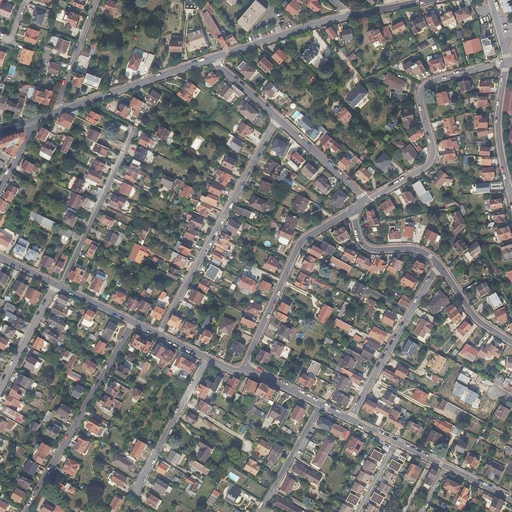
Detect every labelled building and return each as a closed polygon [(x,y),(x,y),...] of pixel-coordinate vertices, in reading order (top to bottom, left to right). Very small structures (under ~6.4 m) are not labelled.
[(67,2),(60,0),(59,0),(58,7),(59,8),(64,9),(67,2)] [(125,6),(109,0),(108,0),(105,8),(109,10),(109,11),(112,13),(115,6),(119,8),(118,10),(123,12),(125,6)] [(200,7),(192,0),(185,0),(185,4),(186,4),(186,9),(198,9),(200,7)] [(267,8),(257,0),(255,0),(237,22),(248,31),(267,8)] [(292,0),(289,4),(285,0),(284,0),(281,4),(286,8),(285,9),(289,12),(289,11),(293,15),(301,6),(299,5),(302,1),(300,0),(292,0)] [(316,0),(305,0),(304,2),(315,12),(317,10),(321,7),(317,3),(318,2),(316,0)] [(468,0),(461,0),(469,14),(471,16),(473,21),(471,22),(471,21),(465,24),(466,26),(478,20),(477,17),(471,5),(470,3),(468,0)] [(498,0),(499,2),(501,1),(502,2),(501,4),(503,12),(511,11),(511,5),(509,6),(509,3),(507,3),(507,0),(509,0),(498,0)] [(209,1),(205,6),(208,11),(211,15),(216,12),(209,1)] [(3,2),(0,10),(0,14),(10,18),(15,5),(7,2),(6,4),(3,2)] [(35,13),(34,13),(33,18),(32,22),(43,25),(48,9),(38,6),(37,10),(36,10),(35,13)] [(208,11),(203,14),(213,32),(215,31),(219,38),(218,39),(224,49),(230,47),(227,43),(223,36),(211,15),(208,11)] [(64,19),(68,20),(65,27),(71,28),(72,25),(75,26),(79,15),(71,12),(69,15),(65,14),(64,19)] [(435,15),(426,19),(431,28),(440,24),(435,15)] [(422,16),(409,23),(414,33),(421,29),(420,28),(426,25),(422,16)] [(402,18),(390,24),(394,32),(406,26),(402,18)] [(387,25),(383,28),(388,39),(389,40),(390,41),(392,40),(390,36),(392,35),(387,25)] [(448,28),(445,29),(448,36),(456,32),(457,31),(460,29),(463,28),(461,25),(450,31),(448,28)] [(328,26),(323,27),(332,39),(336,36),(330,27),(329,27),(328,26)] [(341,30),(343,40),(353,37),(350,27),(341,30)] [(27,32),(28,32),(25,40),(36,43),(39,31),(28,28),(27,32)] [(373,29),(367,33),(375,47),(380,44),(380,43),(388,39),(383,28),(374,32),(373,29)] [(195,36),(190,37),(191,41),(187,42),(189,50),(199,47),(199,46),(201,45),(201,46),(208,44),(203,29),(193,32),(195,36)] [(226,34),(223,36),(227,43),(235,38),(232,34),(228,36),(226,34)] [(51,41),(55,42),(55,45),(56,45),(55,48),(65,52),(69,42),(53,36),(51,41)] [(174,41),(172,41),(171,50),(182,51),(183,38),(183,36),(174,36),(173,40),(174,40),(174,41)] [(487,37),(481,39),(483,46),(491,44),(489,39),(488,39),(487,37)] [(477,38),(464,42),(467,53),(480,50),(479,47),(482,46),(481,39),(481,38),(477,39),(477,38)] [(491,44),(483,46),(484,48),(482,49),(483,54),(492,51),(491,49),(492,49),(491,44)] [(301,54),(299,56),(299,57),(300,58),(301,58),(302,58),(317,72),(323,66),(326,66),(325,66),(329,63),(328,53),(324,53),(324,58),(318,52),(316,53),(315,52),(319,48),(315,45),(311,48),(309,46),(308,46),(306,47),(307,48),(307,49),(308,50),(303,55),(303,54),(301,54)] [(100,47),(96,46),(91,60),(94,62),(100,47)] [(45,47),(44,51),(43,54),(49,56),(50,53),(51,53),(52,49),(45,47)] [(33,52),(24,48),(20,61),(29,64),(33,52)] [(287,56),(279,49),(272,56),(280,63),(287,56)] [(445,52),(442,53),(443,57),(444,57),(446,67),(452,65),(455,64),(454,59),(453,57),(456,56),(454,49),(450,50),(448,49),(446,50),(445,51),(445,52)] [(395,51),(388,55),(392,62),(399,59),(395,51)] [(357,57),(353,52),(346,58),(350,62),(357,57)] [(142,57),(134,53),(129,66),(137,70),(142,57)] [(438,57),(434,58),(437,66),(438,66),(439,68),(444,67),(442,57),(438,58),(438,57)] [(272,65),(264,58),(258,64),(266,72),(272,65)] [(61,65),(50,61),(47,69),(50,70),(49,72),(57,75),(61,65)] [(243,61),(237,67),(241,70),(240,71),(248,79),(255,71),(243,61)] [(410,61),(402,65),(406,72),(411,69),(413,73),(416,72),(418,74),(425,70),(420,61),(412,65),(410,61)] [(91,74),(87,73),(84,83),(98,88),(104,71),(96,69),(94,74),(91,73),(91,74)] [(85,76),(76,73),(73,83),(81,86),(85,76)] [(208,76),(209,77),(206,81),(208,83),(208,84),(207,86),(209,87),(212,86),(213,87),(220,79),(212,73),(210,73),(209,74),(208,76)] [(405,83),(388,74),(386,77),(383,75),(380,79),(384,81),(383,82),(395,88),(394,92),(390,92),(390,98),(396,99),(395,100),(402,101),(402,100),(406,100),(407,94),(401,93),(401,91),(405,83)] [(279,88),(271,81),(263,91),(271,97),(279,88)] [(196,87),(188,82),(182,91),(180,89),(176,94),(184,100),(185,99),(188,102),(191,96),(190,96),(196,87)] [(468,82),(459,84),(462,94),(471,91),(468,82)] [(20,90),(27,93),(28,97),(28,98),(32,99),(33,101),(37,102),(38,102),(38,100),(42,102),(42,103),(43,103),(43,104),(46,105),(47,104),(48,105),(53,92),(52,91),(52,90),(48,89),(47,90),(46,89),(46,91),(45,93),(32,89),(33,86),(28,85),(27,85),(25,85),(24,86),(23,87),(22,88),(20,88),(20,90)] [(231,88),(228,85),(220,95),(230,103),(238,93),(241,96),(243,93),(233,85),(231,88)] [(368,93),(361,85),(346,100),(353,108),(368,93)] [(85,91),(80,89),(76,100),(82,98),(85,91)] [(163,90),(161,94),(174,103),(177,99),(163,90)] [(158,94),(153,91),(145,104),(151,107),(154,109),(157,110),(158,107),(156,106),(158,102),(154,100),(158,94)] [(452,92),(437,96),(439,106),(449,103),(447,98),(448,97),(449,98),(453,97),(452,92)] [(0,108),(7,110),(7,108),(16,111),(14,117),(19,118),(20,114),(21,114),(24,105),(22,104),(24,99),(22,98),(22,97),(20,96),(18,105),(10,102),(10,99),(1,96),(1,98),(0,100),(0,108)] [(144,103),(134,98),(130,106),(136,110),(139,111),(144,103)] [(487,98),(478,98),(478,106),(486,106),(486,103),(487,103),(487,98)] [(131,109),(128,108),(129,106),(123,103),(122,105),(121,105),(116,114),(126,119),(131,109)] [(261,114),(249,103),(241,111),(253,122),(261,114)] [(344,107),(336,114),(344,122),(352,114),(344,107)] [(79,109),(63,115),(58,124),(70,129),(76,117),(79,109)] [(141,121),(145,114),(140,112),(139,111),(136,110),(133,115),(137,118),(136,119),(141,121)] [(411,110),(400,113),(405,127),(415,124),(412,114),(413,113),(412,110),(411,111),(411,110)] [(90,116),(89,116),(87,120),(97,125),(101,117),(91,112),(90,116)] [(298,123),(304,129),(307,131),(306,133),(314,139),(319,132),(317,130),(319,128),(310,121),(304,116),(298,123)] [(483,117),(475,117),(475,128),(487,128),(487,119),(483,119),(483,117)] [(453,118),(443,120),(445,125),(446,125),(448,132),(447,132),(448,137),(459,134),(457,129),(456,130),(453,118)] [(253,129),(242,122),(236,132),(245,137),(248,133),(250,134),(253,129)] [(165,143),(170,145),(173,140),(168,138),(171,131),(161,126),(158,131),(159,131),(158,134),(156,138),(158,139),(165,143)] [(46,130),(43,128),(38,138),(45,142),(50,132),(48,131),(48,129),(47,128),(46,130)] [(324,133),(318,140),(327,147),(329,145),(337,151),(340,147),(333,141),(333,140),(327,135),(330,133),(327,130),(324,133)] [(422,133),(419,130),(409,137),(412,141),(415,139),(416,140),(420,137),(419,137),(420,136),(419,135),(422,133)] [(0,137),(0,146),(4,146),(5,147),(3,152),(12,157),(23,136),(19,131),(0,137)] [(64,136),(68,137),(62,151),(67,153),(69,148),(70,145),(71,144),(74,137),(68,134),(65,133),(64,136)] [(149,139),(143,136),(139,144),(147,147),(149,144),(152,146),(154,141),(156,142),(158,139),(156,138),(151,135),(149,139)] [(454,137),(441,142),(443,148),(456,143),(454,137)] [(243,143),(235,138),(229,147),(240,154),(243,150),(240,148),(243,143)] [(285,157),(291,145),(278,138),(272,150),(279,154),(285,157)] [(399,148),(401,151),(400,151),(404,156),(405,155),(409,160),(417,154),(409,144),(405,148),(403,146),(403,144),(402,141),(399,141),(397,142),(396,145),(399,149),(399,148)] [(45,142),(43,145),(40,151),(51,157),(56,148),(45,142)] [(379,142),(376,146),(374,148),(378,152),(383,146),(379,142)] [(108,149),(97,143),(93,151),(104,157),(108,149)] [(490,148),(481,146),(480,154),(489,155),(490,148)] [(139,150),(138,149),(135,157),(144,162),(148,154),(150,155),(152,152),(141,147),(139,150)] [(296,153),(293,150),(287,157),(300,169),(307,161),(297,152),(296,153)] [(394,161),(385,152),(376,162),(384,170),(394,161)] [(368,155),(366,153),(360,159),(362,161),(365,159),(368,155)] [(285,157),(279,154),(275,162),(280,165),(285,157)] [(355,155),(352,158),(356,162),(357,161),(358,162),(355,165),(357,167),(362,161),(360,159),(355,155)] [(350,162),(344,157),(339,163),(341,164),(339,166),(343,170),(350,162)] [(492,158),(482,157),(482,164),(490,165),(490,162),(491,162),(492,158)] [(236,163),(227,158),(223,166),(232,171),(236,163)] [(271,159),(268,164),(282,173),(285,168),(284,168),(280,165),(275,162),(271,159)] [(106,165),(97,160),(92,170),(101,175),(106,165)] [(130,167),(129,167),(127,169),(141,176),(143,176),(145,173),(139,171),(141,167),(139,166),(141,163),(134,160),(130,167)] [(38,168),(26,161),(22,168),(31,173),(32,171),(36,173),(38,168)] [(320,173),(310,163),(302,170),(312,181),(320,173)] [(282,173),(268,164),(264,172),(269,175),(275,179),(279,172),(282,174),(282,173)] [(367,170),(362,166),(356,173),(366,182),(372,175),(367,170)] [(494,168),(483,169),(484,181),(489,181),(489,178),(494,178),(494,168)] [(126,172),(128,173),(126,177),(135,181),(137,178),(140,179),(141,176),(127,169),(126,172)] [(90,175),(85,173),(82,179),(89,183),(95,186),(97,182),(100,177),(101,175),(92,170),(90,175)] [(447,175),(439,170),(430,182),(438,188),(444,181),(451,182),(451,176),(447,175)] [(221,176),(218,174),(215,181),(225,186),(228,180),(229,181),(231,176),(223,172),(221,176)] [(75,180),(74,180),(71,186),(72,187),(71,190),(83,195),(87,186),(88,187),(89,183),(82,179),(77,177),(75,180)] [(174,181),(164,177),(161,184),(164,185),(163,187),(167,188),(169,184),(172,185),(174,181)] [(305,183),(296,177),(294,180),(304,186),(305,183)] [(327,184),(321,178),(314,185),(326,196),(332,190),(327,184)] [(218,183),(213,181),(208,191),(219,196),(223,187),(217,184),(218,183)] [(263,185),(261,184),(259,189),(268,194),(272,186),(265,182),(263,185)] [(420,182),(413,186),(423,202),(428,199),(429,201),(433,198),(428,191),(426,192),(420,182)] [(19,188),(12,183),(7,193),(5,192),(4,195),(5,196),(4,198),(11,202),(15,196),(19,188)] [(133,187),(124,183),(120,192),(129,197),(133,187)] [(492,193),(491,184),(478,185),(478,194),(492,193)] [(185,190),(183,189),(182,192),(184,193),(183,196),(188,198),(192,189),(186,187),(185,190)] [(346,198),(339,191),(329,201),(337,208),(346,198)] [(406,193),(402,195),(407,203),(411,201),(412,202),(415,200),(410,192),(407,194),(406,193)] [(84,204),(86,199),(83,198),(74,193),(68,205),(78,210),(81,203),(84,204)] [(207,199),(202,196),(201,199),(208,203),(206,203),(205,205),(211,207),(213,202),(216,204),(218,199),(209,195),(207,199)] [(309,201),(299,195),(292,208),(302,214),(309,201)] [(120,199),(114,196),(110,206),(120,211),(122,207),(124,206),(126,200),(121,197),(120,199)] [(267,203),(254,197),(250,205),(263,212),(267,203)] [(449,201),(443,202),(444,209),(460,205),(449,197),(448,197),(449,201)] [(390,200),(395,209),(396,210),(399,207),(394,198),(390,200)] [(383,204),(380,205),(385,214),(395,209),(390,200),(383,205),(383,204)] [(500,200),(490,201),(491,209),(495,209),(499,208),(502,208),(500,200)] [(205,205),(200,202),(197,210),(201,211),(199,214),(206,218),(209,213),(212,207),(211,207),(205,205)] [(237,207),(235,211),(253,219),(256,214),(245,209),(244,210),(237,207)] [(452,215),(456,223),(452,227),(458,233),(466,225),(459,211),(452,215)] [(503,212),(494,214),(496,223),(504,222),(503,218),(504,217),(503,212)] [(78,218),(69,213),(65,221),(74,226),(78,218)] [(44,217),(38,214),(36,218),(39,220),(38,222),(41,223),(44,217)] [(299,219),(289,215),(285,223),(286,223),(285,227),(293,231),(296,224),(297,224),(299,219)] [(103,220),(103,221),(108,223),(107,225),(111,227),(114,221),(105,216),(105,217),(103,217),(102,219),(103,220)] [(42,227),(44,222),(57,228),(59,224),(44,217),(41,223),(40,226),(42,227)] [(371,217),(365,220),(370,229),(380,226),(377,222),(375,223),(371,217)] [(191,223),(190,222),(189,225),(184,222),(183,224),(194,229),(195,227),(197,228),(198,226),(201,227),(203,223),(196,219),(196,220),(193,219),(191,223)] [(240,226),(231,221),(227,230),(228,230),(227,233),(232,236),(233,233),(235,234),(240,226)] [(59,224),(57,228),(54,234),(69,241),(71,237),(73,231),(59,224)] [(150,228),(146,226),(138,243),(142,245),(145,238),(150,228)] [(338,232),(335,234),(340,243),(349,237),(344,227),(338,231),(338,232)] [(404,230),(402,229),(402,233),(404,234),(404,237),(413,238),(413,228),(404,227),(404,230)] [(508,227),(496,230),(498,236),(510,232),(508,227)] [(281,232),(279,231),(278,234),(280,235),(280,236),(281,236),(279,240),(280,243),(286,245),(288,244),(290,240),(294,232),(284,228),(281,232)] [(112,229),(111,232),(119,236),(128,240),(128,239),(129,237),(112,229)] [(197,233),(189,229),(184,237),(187,238),(186,239),(189,240),(188,242),(185,240),(184,243),(193,247),(196,242),(193,241),(197,233)] [(395,231),(390,232),(390,239),(400,239),(399,229),(395,229),(395,231)] [(81,235),(73,231),(71,237),(78,240),(81,235)] [(111,232),(109,231),(104,241),(105,241),(103,246),(110,249),(112,244),(114,246),(119,236),(111,232)] [(431,232),(427,231),(424,237),(429,240),(435,242),(435,241),(439,242),(441,237),(434,234),(434,233),(431,231),(431,232)] [(0,232),(0,243),(1,244),(3,241),(10,244),(12,240),(0,232)] [(137,235),(131,232),(129,237),(128,239),(134,242),(137,235)] [(510,232),(498,236),(499,241),(511,238),(510,232)] [(223,233),(221,238),(230,242),(232,243),(234,239),(232,238),(232,237),(223,233)] [(230,242),(221,238),(217,246),(226,250),(225,251),(229,253),(230,250),(227,248),(230,242)] [(461,238),(453,246),(461,255),(467,249),(469,247),(461,238)] [(29,243),(20,239),(14,252),(22,257),(29,243)] [(85,242),(92,245),(89,254),(87,253),(86,255),(93,258),(99,244),(86,239),(85,242)] [(149,241),(146,239),(141,250),(144,251),(149,241)] [(477,240),(469,247),(467,249),(471,256),(479,251),(481,255),(484,253),(481,247),(477,240)] [(335,248),(324,241),(319,249),(324,252),(328,254),(331,256),(335,248)] [(510,243),(500,246),(503,256),(501,257),(503,262),(504,261),(505,262),(511,259),(511,251),(511,252),(510,248),(511,248),(510,243)] [(141,246),(135,244),(133,249),(134,250),(130,259),(133,261),(134,261),(140,249),(141,246)] [(192,248),(183,244),(179,251),(187,256),(189,253),(192,248)] [(309,253),(307,252),(306,254),(310,257),(314,259),(316,256),(320,259),(324,252),(319,249),(313,246),(309,253)] [(225,251),(217,247),(215,252),(221,255),(223,252),(228,255),(229,253),(225,251)] [(37,252),(30,249),(26,257),(27,258),(26,259),(29,260),(30,259),(31,260),(32,259),(36,261),(39,253),(37,252)] [(141,250),(140,249),(134,261),(139,264),(141,260),(139,260),(141,255),(143,256),(144,254),(146,255),(147,253),(144,251),(141,250)] [(356,254),(347,249),(342,259),(347,262),(349,258),(352,260),(356,254)] [(215,252),(212,257),(214,258),(212,263),(219,267),(224,257),(221,255),(215,252)] [(63,253),(55,271),(60,274),(68,255),(63,253)] [(177,259),(174,263),(183,268),(188,259),(180,255),(177,259)] [(55,260),(45,256),(41,265),(50,269),(55,260)] [(274,258),(270,256),(265,268),(275,272),(279,264),(274,262),(275,260),(273,259),(274,258)] [(304,264),(302,268),(311,272),(316,263),(314,262),(315,259),(314,259),(310,257),(309,260),(307,259),(304,264)] [(331,260),(330,262),(349,272),(352,267),(340,261),(336,258),(333,257),(331,260)] [(379,261),(375,259),(372,264),(380,268),(379,269),(383,270),(387,264),(383,262),(384,261),(379,259),(379,261)] [(401,263),(394,259),(390,266),(398,270),(401,263)] [(502,272),(500,268),(496,270),(491,261),(488,262),(495,276),(502,272)] [(424,266),(417,262),(413,269),(421,274),(424,269),(423,269),(424,266)] [(220,270),(210,264),(206,272),(216,278),(220,270)] [(85,271),(75,267),(70,279),(79,284),(85,271)] [(179,272),(171,268),(168,275),(176,279),(179,275),(178,274),(179,272)] [(90,272),(87,270),(78,289),(82,291),(90,272)] [(10,277),(0,272),(0,282),(3,285),(5,285),(10,277)] [(302,274),(301,273),(295,285),(304,289),(306,290),(308,286),(305,285),(309,279),(313,281),(312,282),(323,287),(324,286),(326,288),(328,285),(305,272),(303,275),(302,274)] [(406,274),(402,282),(412,288),(416,280),(406,274)] [(247,278),(243,276),(238,286),(251,292),(251,291),(254,293),(258,284),(255,282),(251,280),(252,279),(247,277),(247,278)] [(104,282),(95,278),(91,289),(99,293),(104,282)] [(204,280),(203,279),(198,288),(207,293),(213,282),(205,278),(204,280)] [(26,285),(18,281),(13,289),(17,292),(22,294),(26,285)] [(271,285),(263,282),(260,288),(268,291),(271,285)] [(360,283),(358,282),(353,293),(362,298),(368,287),(360,283)] [(486,282),(476,288),(478,291),(480,296),(490,291),(486,282)] [(150,285),(148,289),(144,296),(141,300),(142,301),(138,308),(139,308),(138,309),(142,311),(143,310),(147,312),(151,305),(146,302),(154,287),(150,285)] [(32,289),(29,287),(25,295),(27,297),(31,299),(33,300),(31,303),(34,305),(36,302),(41,293),(32,288),(32,289)] [(204,294),(194,289),(188,299),(198,305),(204,294)] [(436,294),(437,296),(428,305),(435,313),(440,308),(439,308),(441,305),(445,309),(451,304),(447,300),(448,299),(439,290),(436,294)] [(126,296),(117,292),(113,300),(122,304),(126,296)] [(493,294),(487,297),(493,309),(499,306),(493,294)] [(69,299),(61,295),(58,301),(66,306),(69,299)] [(412,300),(403,295),(398,304),(407,309),(412,300)] [(140,303),(130,298),(126,306),(136,311),(140,303)] [(292,304),(284,300),(279,311),(287,315),(292,304)] [(16,308),(7,303),(3,309),(6,310),(13,314),(16,308)] [(333,309),(324,304),(316,320),(325,325),(333,309)] [(57,306),(56,305),(53,312),(57,314),(56,316),(60,318),(63,314),(64,315),(66,310),(65,310),(57,306)] [(248,308),(248,307),(246,311),(257,316),(261,307),(256,305),(255,307),(250,305),(248,308)] [(452,307),(450,306),(446,310),(450,315),(456,310),(457,309),(454,305),(452,307)] [(497,310),(494,312),(495,315),(495,316),(497,320),(499,319),(500,323),(506,319),(505,316),(506,316),(504,311),(505,311),(503,306),(497,310)] [(165,311),(157,307),(152,316),(160,320),(165,311)] [(4,313),(16,319),(12,326),(18,329),(18,330),(19,330),(20,329),(20,330),(25,321),(17,317),(17,316),(14,315),(13,314),(6,310),(4,313)] [(450,315),(448,317),(454,323),(462,317),(456,310),(450,315)] [(27,316),(17,311),(14,315),(17,316),(25,320),(27,316)] [(85,318),(83,317),(77,327),(81,329),(83,325),(88,328),(91,327),(93,323),(92,322),(96,314),(88,311),(85,318)] [(213,316),(208,313),(205,321),(208,322),(210,318),(211,319),(213,316)] [(288,318),(279,313),(276,319),(285,324),(288,318)] [(396,318),(387,313),(382,321),(392,326),(396,318)] [(423,320),(421,319),(414,333),(423,338),(426,333),(428,334),(433,326),(430,324),(434,318),(427,314),(423,320)] [(55,318),(53,317),(49,323),(53,325),(54,324),(60,327),(58,331),(64,334),(69,326),(63,323),(65,321),(60,318),(56,316),(55,318)] [(184,322),(172,316),(168,324),(169,324),(168,324),(169,326),(171,327),(172,326),(173,326),(177,328),(177,327),(180,329),(184,322)] [(243,317),(241,322),(253,328),(256,323),(243,317)] [(235,323),(224,318),(218,330),(229,335),(235,323)] [(339,320),(337,325),(349,332),(351,326),(339,320)] [(471,328),(465,321),(459,328),(462,331),(461,333),(463,335),(464,333),(466,334),(471,328)] [(186,324),(184,322),(180,329),(183,331),(190,334),(189,335),(190,336),(191,337),(193,337),(194,335),(194,334),(192,333),(195,327),(187,323),(186,324)] [(117,327),(110,323),(102,336),(110,340),(117,327)] [(17,330),(5,324),(1,332),(12,338),(17,330)] [(292,331),(283,326),(278,335),(279,335),(287,339),(292,331)] [(388,333),(374,326),(369,335),(383,342),(388,333)] [(45,336),(44,338),(56,344),(60,338),(64,340),(66,336),(64,334),(58,331),(55,335),(50,332),(50,331),(46,329),(43,335),(45,336)] [(213,334),(205,331),(201,340),(204,341),(204,342),(208,344),(213,334)] [(140,337),(135,335),(130,343),(135,346),(134,347),(137,349),(137,348),(138,348),(143,340),(139,338),(140,337)] [(279,335),(277,340),(286,345),(287,344),(286,343),(286,341),(287,340),(287,339),(279,335)] [(8,341),(0,336),(0,347),(4,350),(8,341)] [(333,341),(327,337),(324,343),(330,347),(333,341)] [(46,342),(39,338),(34,347),(40,350),(41,348),(43,349),(44,346),(46,347),(48,343),(46,342)] [(146,342),(143,340),(138,348),(146,353),(152,344),(147,341),(146,342)] [(419,345),(409,340),(402,353),(412,358),(419,345)] [(106,345),(100,341),(95,350),(103,355),(106,350),(104,349),(106,345)] [(245,345),(235,341),(230,350),(241,354),(245,345)] [(274,345),(272,349),(270,353),(275,355),(278,357),(279,358),(285,346),(276,341),(274,345)] [(369,342),(367,346),(376,351),(377,351),(379,347),(369,342)] [(440,347),(433,343),(430,348),(436,351),(440,347)] [(471,347),(467,344),(461,354),(473,362),(478,354),(479,353),(471,347)] [(485,348),(483,346),(479,353),(478,354),(483,358),(485,358),(486,357),(488,358),(491,358),(492,355),(494,356),(498,350),(498,349),(491,344),(489,348),(485,348)] [(166,349),(158,345),(153,354),(161,358),(166,349)] [(363,351),(364,351),(362,355),(371,359),(376,351),(367,346),(366,346),(365,349),(364,349),(363,351)] [(78,356),(64,348),(62,353),(68,356),(70,353),(74,356),(69,365),(62,362),(61,364),(68,368),(71,369),(78,356)] [(349,349),(346,355),(362,363),(365,357),(349,349)] [(31,357),(30,358),(25,366),(33,371),(42,354),(34,350),(31,357)] [(175,354),(167,350),(162,358),(170,363),(175,354)] [(271,355),(261,350),(257,358),(267,363),(271,355)] [(433,361),(431,360),(427,365),(439,372),(447,359),(437,353),(433,361)] [(188,361),(180,357),(175,365),(183,370),(188,361)] [(97,366),(87,360),(82,367),(93,373),(97,366)] [(322,365),(314,360),(307,372),(316,377),(322,365)] [(191,363),(188,361),(183,370),(180,376),(186,379),(189,373),(191,374),(196,365),(191,362),(191,363)] [(455,367),(456,368),(439,397),(444,400),(445,401),(464,368),(456,364),(455,367)] [(120,369),(119,369),(117,373),(126,378),(130,370),(122,366),(120,369)] [(409,371),(399,366),(395,373),(404,378),(409,371)] [(340,371),(352,377),(351,380),(360,384),(363,379),(342,368),(340,371)] [(386,369),(383,374),(392,379),(392,380),(396,382),(398,379),(398,378),(394,376),(395,374),(386,369)] [(70,370),(69,373),(80,379),(81,376),(70,370)] [(68,375),(67,376),(78,382),(80,379),(69,373),(68,375)] [(21,375),(17,382),(25,387),(26,387),(29,388),(34,380),(32,379),(31,379),(30,380),(21,375)] [(342,375),(339,379),(335,387),(339,389),(345,392),(349,385),(352,380),(351,380),(342,375)] [(432,380),(441,385),(444,381),(435,375),(432,380)] [(482,381),(470,375),(453,405),(457,407),(464,411),(468,406),(482,381)] [(314,381),(305,376),(302,383),(311,388),(314,381)] [(504,380),(497,376),(494,381),(501,385),(504,380)] [(206,380),(204,386),(209,389),(216,392),(222,381),(223,379),(218,377),(214,385),(206,380)] [(225,393),(233,396),(239,381),(234,378),(233,381),(230,380),(225,393)] [(252,380),(249,379),(242,392),(252,398),(254,393),(253,393),(258,384),(254,382),(255,381),(252,380)] [(113,384),(112,383),(107,392),(116,397),(118,393),(116,392),(120,385),(115,381),(113,384)] [(279,391),(262,382),(253,399),(255,401),(257,401),(258,398),(258,397),(257,397),(258,395),(265,399),(264,401),(268,404),(270,401),(273,402),(279,391)] [(201,384),(198,390),(202,392),(200,396),(204,398),(208,391),(209,389),(204,386),(201,384)] [(24,389),(16,385),(10,394),(20,400),(22,396),(21,395),(23,391),(24,389)] [(84,389),(78,385),(72,395),(79,399),(84,389)] [(136,389),(133,394),(135,395),(133,398),(134,398),(132,400),(133,402),(135,403),(137,403),(138,400),(139,400),(145,390),(137,386),(136,389)] [(337,392),(336,392),(332,399),(345,406),(352,396),(347,393),(345,392),(339,389),(337,392)] [(428,395),(417,389),(413,397),(424,403),(427,398),(430,400),(433,394),(430,392),(428,395)] [(396,394),(389,390),(387,394),(385,399),(392,403),(396,394)] [(9,395),(5,403),(10,406),(9,408),(16,412),(21,402),(9,395)] [(104,400),(103,399),(100,403),(105,406),(104,408),(108,410),(110,407),(113,402),(114,403),(114,402),(118,404),(116,407),(119,409),(123,404),(111,397),(110,399),(106,396),(104,400)] [(204,402),(202,400),(197,408),(206,413),(207,410),(210,412),(212,407),(210,405),(204,402)] [(367,400),(363,408),(373,413),(374,410),(388,417),(391,411),(378,403),(377,405),(367,400)] [(445,401),(444,400),(439,408),(444,410),(445,408),(448,402),(445,401)] [(473,408),(470,414),(486,423),(498,401),(493,402),(490,400),(482,413),(476,409),(476,410),(473,408)] [(453,405),(448,402),(445,408),(454,413),(457,407),(453,405)] [(250,404),(247,409),(264,420),(267,415),(256,409),(257,408),(250,404)] [(72,410),(62,405),(58,413),(68,419),(72,410)] [(287,411),(276,405),(270,415),(281,421),(287,411)] [(506,409),(500,405),(495,414),(505,419),(509,412),(505,410),(506,409)] [(5,406),(2,412),(12,416),(11,418),(16,421),(18,419),(21,421),(23,417),(24,416),(16,412),(9,408),(5,406)] [(305,410),(297,406),(290,419),(298,424),(305,410)] [(473,408),(468,406),(464,411),(467,412),(470,414),(473,408)] [(464,411),(457,407),(454,413),(464,418),(467,412),(464,411)] [(187,416),(188,417),(186,420),(194,424),(198,417),(191,412),(190,413),(189,413),(187,416)] [(0,430),(4,432),(9,422),(22,429),(24,426),(0,413),(0,430)] [(213,418),(211,421),(221,427),(222,425),(224,427),(232,431),(234,426),(248,434),(250,430),(237,422),(236,424),(228,419),(229,417),(222,413),(220,417),(213,414),(211,417),(213,418)] [(395,418),(391,416),(389,421),(395,424),(400,415),(397,413),(395,418)] [(402,416),(400,415),(395,424),(402,427),(404,423),(402,422),(402,420),(401,419),(402,416)] [(93,420),(92,420),(87,427),(90,429),(89,431),(93,433),(94,431),(97,433),(102,426),(101,425),(102,423),(108,426),(109,423),(96,416),(93,420)] [(326,433),(327,430),(331,432),(347,440),(351,432),(335,424),(321,418),(317,425),(321,427),(319,430),(326,433)] [(203,419),(202,421),(207,424),(211,427),(213,424),(208,422),(203,419)] [(441,422),(439,427),(449,432),(452,426),(451,425),(450,426),(449,426),(450,423),(444,420),(442,422),(441,422)] [(37,424),(32,421),(29,427),(33,429),(33,431),(36,433),(40,425),(37,423),(37,424)] [(424,428),(410,421),(406,428),(413,432),(414,430),(416,431),(415,433),(420,436),(424,428)] [(50,428),(50,427),(46,434),(55,439),(61,428),(56,425),(53,430),(52,429),(53,427),(51,426),(50,428)] [(464,430),(459,428),(456,434),(461,437),(464,430)] [(442,436),(432,430),(428,439),(431,441),(430,442),(430,443),(433,444),(434,444),(434,443),(441,446),(443,442),(440,440),(442,436)] [(45,436),(43,439),(52,445),(54,441),(45,436)] [(79,440),(80,440),(75,448),(84,453),(90,442),(81,437),(79,440)] [(363,443),(352,437),(347,447),(354,451),(352,454),(356,456),(363,443)] [(203,438),(199,446),(202,448),(202,449),(210,454),(215,445),(203,438)] [(329,439),(327,438),(320,451),(313,464),(320,468),(327,455),(335,442),(334,442),(334,441),(330,438),(329,439)] [(148,444),(139,439),(131,454),(140,459),(148,444)] [(260,440),(255,450),(267,456),(272,445),(260,440)] [(310,441),(308,444),(306,448),(312,451),(314,448),(316,444),(310,441)] [(466,445),(458,441),(454,448),(462,452),(466,445)] [(52,448),(42,443),(38,451),(39,451),(47,455),(48,456),(52,448)] [(283,448),(276,444),(268,458),(272,460),(271,461),(275,464),(281,454),(279,453),(283,448)] [(210,454),(202,449),(197,456),(206,461),(210,454)] [(47,455),(39,451),(34,460),(42,464),(47,455)] [(95,452),(93,451),(85,464),(87,465),(93,456),(95,452)] [(181,456),(172,451),(167,460),(176,465),(181,456)] [(374,451),(370,458),(380,464),(384,456),(374,451)] [(133,464),(117,454),(113,461),(129,471),(133,464)] [(467,454),(464,459),(467,461),(466,463),(475,467),(479,460),(467,454)] [(80,464),(69,458),(63,470),(73,476),(80,464)] [(41,465),(29,459),(23,470),(34,476),(41,465)] [(193,459),(190,464),(206,474),(209,468),(193,459)] [(249,459),(244,469),(256,476),(261,465),(249,459)] [(392,460),(388,467),(398,473),(402,465),(392,460)] [(488,460),(487,462),(503,470),(504,468),(488,460)] [(171,466),(163,461),(157,470),(164,475),(168,468),(169,469),(171,466)] [(369,462),(365,470),(375,475),(379,467),(369,462)] [(503,470),(487,462),(482,472),(489,475),(490,473),(499,477),(503,470)] [(292,470),(305,477),(312,481),(310,483),(316,487),(321,478),(309,471),(296,463),(292,470)] [(421,468),(412,463),(404,477),(409,479),(411,476),(416,479),(421,468)] [(174,472),(177,473),(173,480),(179,483),(184,474),(176,469),(174,472)] [(438,472),(432,469),(427,480),(432,482),(438,472)] [(387,471),(382,479),(392,484),(396,476),(387,471)] [(111,473),(109,477),(109,479),(122,486),(126,479),(116,472),(115,474),(113,472),(111,473)] [(364,473),(360,481),(370,486),(374,478),(364,473)] [(19,475),(15,482),(19,484),(17,487),(26,492),(29,486),(30,486),(32,482),(19,475)] [(190,483),(193,484),(189,490),(187,493),(192,496),(198,485),(200,486),(201,484),(195,480),(189,476),(186,481),(190,483)] [(295,481),(288,477),(281,490),(288,494),(295,481)] [(461,485),(448,478),(444,487),(457,493),(452,503),(455,504),(456,504),(457,500),(463,490),(460,488),(461,485)] [(55,483),(57,484),(55,487),(63,491),(66,485),(71,488),(70,490),(74,493),(77,488),(71,485),(68,483),(67,484),(58,479),(55,483)] [(169,486),(158,479),(153,488),(164,495),(169,486)] [(381,482),(377,490),(387,495),(391,488),(381,482)] [(357,483),(353,491),(363,497),(367,489),(357,483)] [(241,492),(233,487),(226,498),(234,503),(241,492)] [(464,487),(463,490),(457,500),(461,502),(459,506),(458,508),(463,511),(466,504),(465,504),(468,497),(466,496),(469,489),(464,487)] [(26,494),(17,489),(12,498),(21,502),(26,494)] [(484,491),(482,497),(491,501),(494,496),(484,491)] [(276,498),(273,504),(286,511),(287,511),(302,511),(303,511),(290,504),(283,500),(285,497),(278,493),(275,497),(276,498)] [(351,493),(346,500),(356,506),(360,498),(351,493)] [(375,493),(370,500),(380,506),(384,498),(375,493)] [(479,495),(476,493),(472,501),(479,504),(481,502),(477,499),(479,495)] [(148,498),(145,502),(157,508),(160,509),(164,502),(151,494),(149,499),(148,498)] [(218,497),(213,494),(208,502),(212,506),(218,497)] [(119,499),(115,496),(110,505),(114,507),(113,508),(117,511),(123,501),(120,499),(121,499),(119,498),(119,499)] [(499,499),(495,496),(489,509),(493,511),(499,499)] [(499,511),(505,501),(499,499),(493,511),(499,511)] [(0,500),(0,511),(1,511),(4,511),(8,505),(0,500)] [(470,511),(475,503),(472,501),(466,511),(470,511)] [(42,509),(44,510),(43,511),(45,511),(58,511),(59,511),(60,511),(63,511),(65,510),(59,506),(53,502),(51,507),(47,504),(45,507),(44,506),(42,509)] [(368,502),(364,509),(368,511),(375,511),(378,507),(368,502)]
